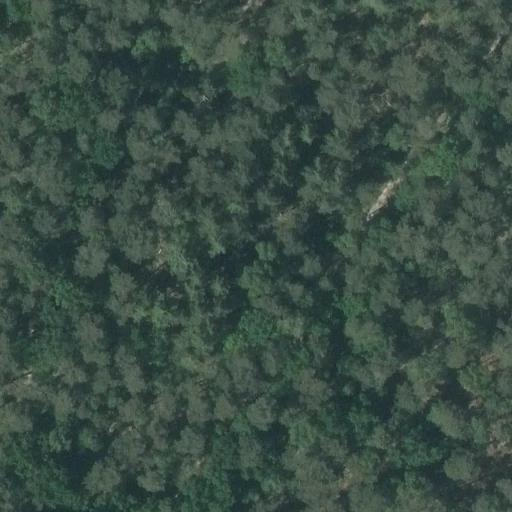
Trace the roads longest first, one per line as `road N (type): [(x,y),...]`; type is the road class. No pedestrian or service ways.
road 1 (track): [(151,511),(511,12)]
road 2 (unknown): [(0,417),(202,106),(250,0)]
road 3 (track): [(71,0),(0,389)]
